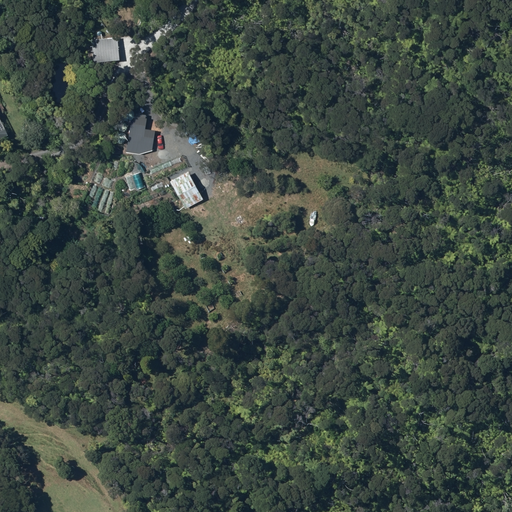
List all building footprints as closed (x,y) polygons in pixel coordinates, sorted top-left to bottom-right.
[(105,26),(117,17),(111,9),(98,19),(105,26)] [(0,139),(10,134),(0,115),(0,139)] [(131,149),(151,152),(153,141),(142,139),(145,127),(135,125),(131,149)] [(171,181),(186,208),(204,199),(190,171),(171,181)] [(147,172),(127,184),(136,200),(156,188),(147,172)] [(112,190),(95,183),(85,205),(102,213),(112,190)] [(236,220),(239,231),(286,215),(283,205),(236,220)] [(246,238),(248,250),(293,241),(290,229),(246,238)]
